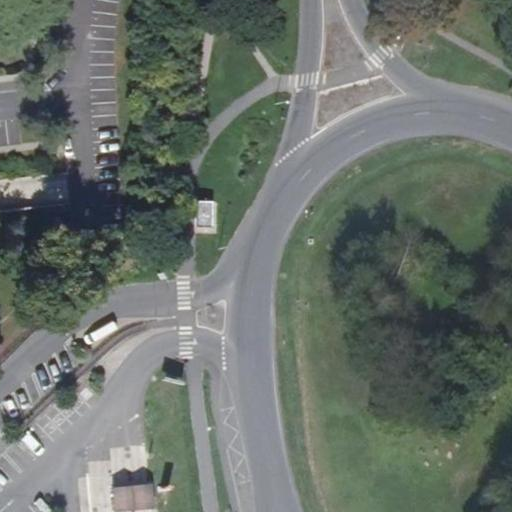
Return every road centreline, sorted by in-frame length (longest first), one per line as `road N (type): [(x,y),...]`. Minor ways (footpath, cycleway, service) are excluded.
road 1 (primary): [(283,204),(266,237),(250,322),(268,511)]
road 2 (primary): [(305,0),(303,104),(283,204)]
road 3 (primary): [(457,115),(365,131),(283,204)]
road 4 (primary): [(457,115),(380,56),(349,0)]
